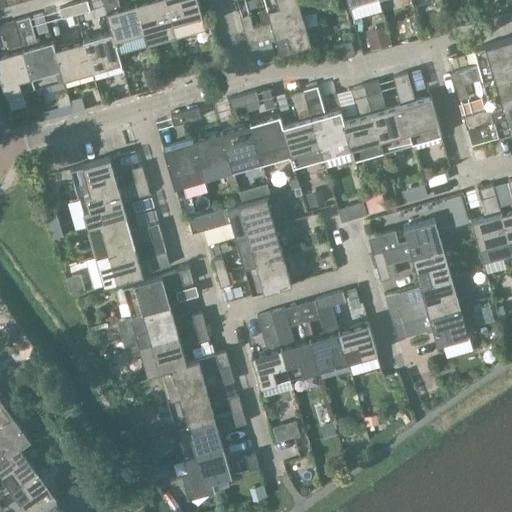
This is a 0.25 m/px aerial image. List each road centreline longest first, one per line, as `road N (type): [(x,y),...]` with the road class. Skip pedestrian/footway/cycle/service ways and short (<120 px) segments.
road 1 (residential): [(216,314),(196,250),(178,247),(138,109)]
road 2 (residential): [(243,78),(348,69),(429,45)]
road 3 (residential): [(511,162),(468,174),(429,45)]
road 4 (residential): [(273,473),(234,344),(216,314)]
road 5 (residential): [(358,271),(216,314)]
road 6 (residential): [(0,149),(138,109)]
